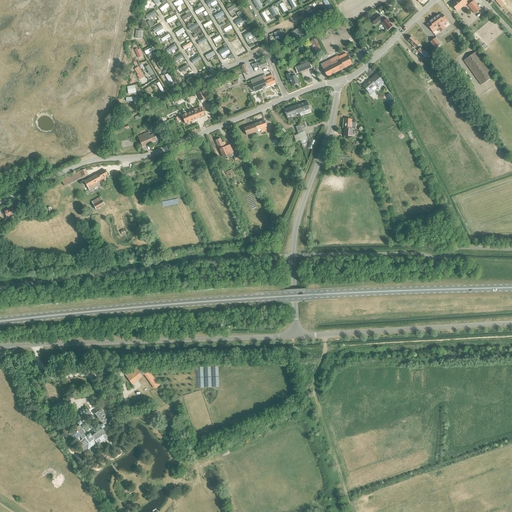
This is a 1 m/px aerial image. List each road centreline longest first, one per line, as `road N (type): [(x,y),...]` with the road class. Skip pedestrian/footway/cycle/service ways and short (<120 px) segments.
road 1 (primary): [(0,322),(283,296),(511,287)]
road 2 (unclassified): [(0,203),(90,161),(147,156),(337,81)]
road 3 (unclassified): [(0,347),(296,336)]
road 4 (unclassified): [(296,336),(297,220),(334,115),(337,81)]
road 5 (unclassified): [(296,336),(511,323)]
road 6 (track): [(134,0),(98,160)]
road 7 (unclassified): [(337,81),(375,59),(435,0)]
